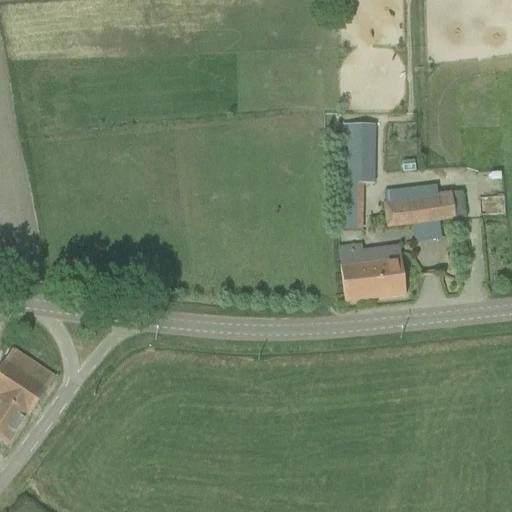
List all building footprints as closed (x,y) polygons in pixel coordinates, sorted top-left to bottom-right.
[(339,141),(338,186),(338,232),(344,232),(356,233),(357,186),(375,186),(375,128),(346,127),(346,141),(339,141)] [(383,206),(384,209),(386,229),(454,221),(451,197),(383,206)] [(469,213),(488,211),(487,197),(468,198),(469,213)] [(370,214),(356,216),(358,229),(371,227),(370,214)] [(360,247),(337,249),(339,269),(340,270),(344,305),(348,304),(405,297),(399,248),(362,253),(362,251),(361,251),(360,247)] [(53,378),(12,352),(0,370),(0,442),(7,447),(53,378)]
